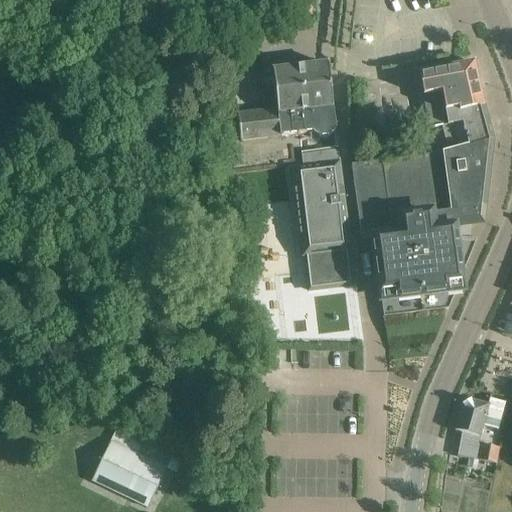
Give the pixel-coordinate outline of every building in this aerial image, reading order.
[(311,19),(309,0),(285,0),(287,21),(286,21),(286,24),(288,24),(289,23),(309,21),(309,23),(312,23),(312,19),(311,19)] [(419,74),(428,126),(428,130),(442,127),(448,152),(435,156),(351,167),(360,237),(376,235),(401,231),(400,220),(485,209),(487,188),(482,144),(493,141),(484,106),(483,106),(473,64),(419,74)] [(276,112),(238,116),(241,143),(264,140),(298,136),(301,164),(302,166),(291,168),(301,256),(303,256),(307,290),(351,285),(347,251),(349,251),(343,203),(338,162),(337,154),(336,148),(336,143),(332,113),(327,65),(317,66),(263,73),(264,83),(273,82),(276,111),(276,112)] [(364,91),(364,101),(418,100),(417,75),(372,75),(372,91),(364,91)] [(455,249),(453,237),(452,230),(452,227),(461,226),(474,224),(483,223),(484,223),(485,209),(400,220),(401,231),(376,235),(377,240),(373,241),(373,243),(374,247),(374,251),(375,256),(375,259),(377,271),(378,275),(380,294),(395,292),(396,301),(421,297),(446,294),(445,285),(459,283),(458,272),(456,261),(455,249)] [(511,325),(505,323),(501,336),(511,339),(511,325)] [(498,449),(477,445),(482,427),(497,432),(505,405),(490,400),(488,406),(472,402),(462,406),(455,432),(461,434),(457,458),(495,466),(498,449)] [(111,443),(92,482),(148,509),(167,470),(174,455),(118,428),(111,443)]
